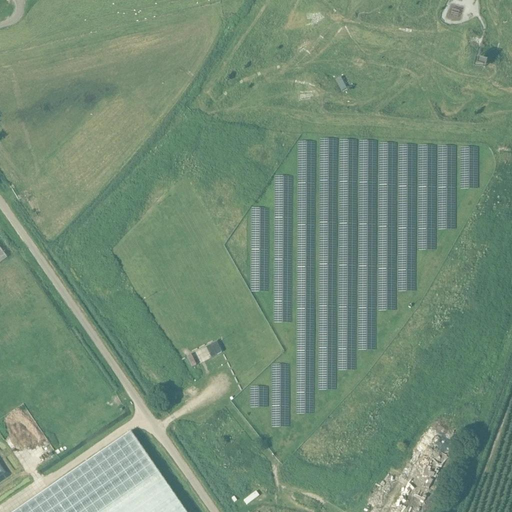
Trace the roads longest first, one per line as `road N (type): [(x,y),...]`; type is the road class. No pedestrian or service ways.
road 1 (track): [(155,429),(213,394),(273,469),(276,488),(345,509),(429,420),(466,399),(487,400)]
road 2 (unclassified): [(213,511),(0,203)]
